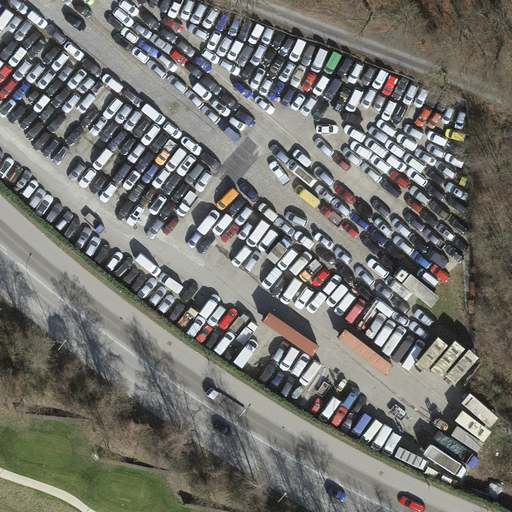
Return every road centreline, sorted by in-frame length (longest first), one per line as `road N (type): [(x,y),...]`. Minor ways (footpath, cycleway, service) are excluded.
road 1 (primary): [(0,245),(144,363),(268,444),(395,511)]
road 2 (track): [(241,0),(511,100)]
